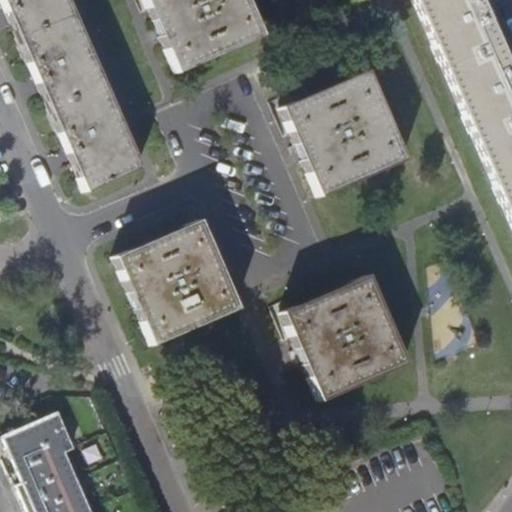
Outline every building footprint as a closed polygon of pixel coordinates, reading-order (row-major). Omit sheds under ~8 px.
[(80,183),(135,162),(64,0),(0,0),(14,31),(45,101),(65,146),(80,183)] [(259,30),(245,0),(146,0),(159,30),(176,67),(259,30)] [(415,0),(511,220),(511,79),(496,40),(478,0),(415,0)] [(401,152),(364,68),(280,103),(300,150),(318,189),(401,152)] [(213,252),(197,214),(111,250),(150,338),(234,301),(213,252)] [(401,358),(364,270),(279,307),(290,331),(318,394),(401,358)] [(94,511),(64,441),(71,436),(58,405),(7,427),(13,442),(26,471),(19,475),(33,510),(41,506),(43,511),(94,511)]
